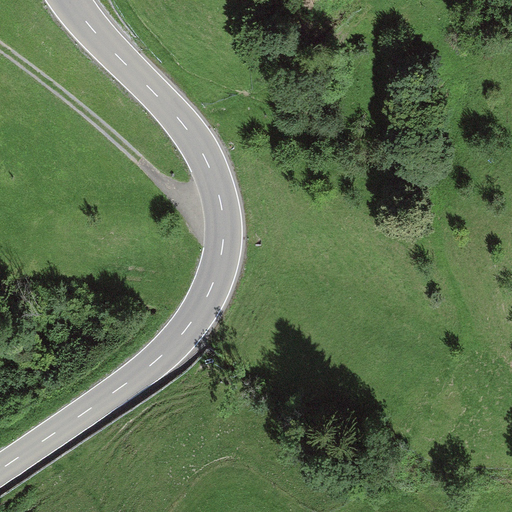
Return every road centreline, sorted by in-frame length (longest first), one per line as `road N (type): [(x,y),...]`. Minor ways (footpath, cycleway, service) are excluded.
road 1 (tertiary): [(69,0),(209,167),(223,221),(218,257),(196,310),(154,359),(0,470)]
road 2 (track): [(223,221),(182,200),(0,50)]
